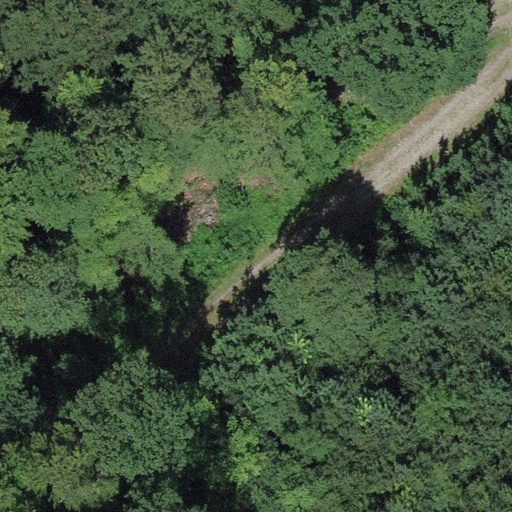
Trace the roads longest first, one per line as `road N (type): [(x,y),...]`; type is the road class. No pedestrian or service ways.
road 1 (track): [(6,511),(96,411),(511,59)]
road 2 (track): [(511,10),(323,85),(0,153)]
